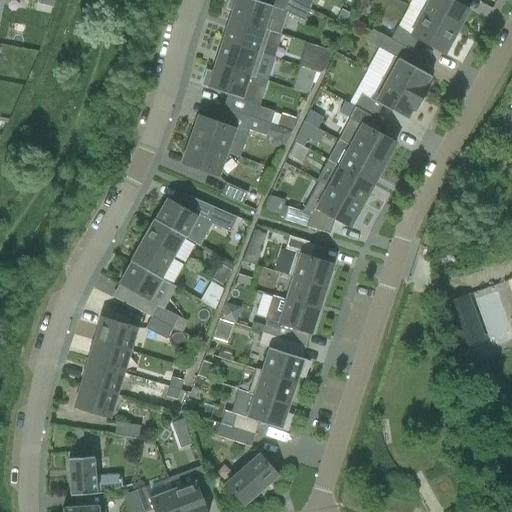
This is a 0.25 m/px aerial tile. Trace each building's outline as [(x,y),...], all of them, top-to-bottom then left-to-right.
[(229,0),(226,9),(232,11),(230,18),(265,30),(269,18),(283,23),(287,13),(304,22),(310,10),(289,0),(258,0),(258,2),(251,0),(229,0)] [(289,0),(310,10),(314,0),(289,0)] [(411,0),(408,6),(409,7),(422,14),(456,33),(468,11),(448,0),(411,0)] [(397,28),(390,40),(411,51),(418,40),(444,54),(456,33),(422,14),(409,7),(397,28)] [(341,10),(336,22),(344,26),(349,14),(341,10)] [(230,18),(222,42),(263,56),(274,59),(282,35),(280,35),(271,32),(265,30),(230,18)] [(380,34),(373,46),(379,49),(396,59),(384,80),(423,101),(429,88),(426,87),(431,77),(405,63),(411,51),(390,40),(380,34)] [(222,42),(214,65),(255,79),(263,56),(222,42)] [(297,63),(316,73),(327,53),(308,43),(297,63)] [(206,71),(202,86),(207,88),(207,89),(242,100),(248,102),(255,79),(214,65),(212,73),(206,71)] [(311,83),(315,73),(300,68),(295,80),(311,86),(311,83)] [(361,94),(354,107),(356,108),(376,118),(382,107),(407,121),(412,111),(416,113),(423,101),(384,80),(372,101),(361,94)] [(252,105),(247,117),(270,125),(274,113),(252,105)] [(354,107),(348,119),(350,120),(363,128),(352,147),(384,165),(395,144),(369,130),(376,118),(356,108),(354,107)] [(199,117),(190,140),(226,153),(239,158),(249,131),(243,129),(247,117),(223,108),(218,124),(199,117)] [(277,126),(292,131),(296,119),(280,114),(277,126)] [(270,125),(247,117),(243,129),(266,137),(270,125)] [(294,142),(304,147),(314,128),(304,123),(294,142)] [(510,129),(498,123),(491,136),(503,142),(510,129)] [(266,136),(273,138),(274,139),(279,128),(270,125),(266,136)] [(218,176),(226,153),(190,140),(182,164),(218,176)] [(338,140),(327,161),(340,168),(373,186),(384,165),(352,147),(338,140)] [(294,143),(288,156),(295,160),(303,158),(307,151),(294,143)] [(340,168),(328,189),(361,207),(373,186),(340,168)] [(226,184),(220,196),(242,205),(248,193),(226,184)] [(328,189),(316,209),(350,228),(361,207),(328,189)] [(154,219),(153,221),(185,239),(198,217),(167,199),(155,220),(154,219)] [(287,208),(284,220),(306,227),(310,215),(287,208)] [(185,239),(153,221),(142,241),(173,259),(185,239)] [(253,231),(250,239),(242,261),(256,266),(260,253),(262,254),(264,248),(262,247),(266,235),(253,231)] [(289,237),(285,249),(296,253),(288,277),(292,278),(292,277),(327,288),(334,265),(311,258),(315,245),(289,237)] [(130,261),(162,279),(173,259),(142,241),(130,261)] [(163,279),(162,279),(130,261),(130,263),(119,284),(150,302),(163,279)] [(217,268),(211,279),(221,285),(228,274),(226,273),(217,268)] [(235,285),(248,289),(251,279),(238,275),(235,285)] [(285,300),(285,301),(319,312),(327,288),(292,277),(292,278),(285,300)] [(217,304),(218,301),(223,290),(211,283),(203,296),(217,304)] [(264,328),(262,333),(285,340),(290,342),(297,344),(301,332),(310,335),(312,335),(319,312),(285,301),(285,300),(272,296),(265,320),(266,320),(264,328)] [(224,302),(213,337),(227,341),(238,306),(224,302)] [(151,318),(172,328),(178,317),(157,306),(151,318)] [(167,340),(172,328),(151,318),(145,329),(167,340)] [(95,341),(129,351),(136,329),(102,319),(95,341)] [(262,333),(264,326),(253,323),(251,329),(262,333)] [(262,333),(258,345),(269,349),(261,371),(261,372),(296,383),(299,375),(304,377),(309,363),(304,361),(304,360),(303,359),(286,354),(290,342),(285,340),(262,333)] [(123,373),(129,351),(95,341),(88,363),(123,373)] [(202,362),(197,376),(209,380),(214,366),(202,362)] [(88,363),(82,385),(116,396),(123,373),(88,363)] [(248,392),(248,394),(254,396),(254,395),(289,407),(296,383),(261,372),(261,371),(256,369),(255,370),(248,392)] [(169,387),(180,391),(183,381),(172,378),(169,387)] [(109,418),(116,396),(82,385),(75,408),(109,418)] [(180,391),(169,387),(166,397),(177,400),(180,391)] [(224,411),(220,424),(232,428),(254,435),(259,423),(281,430),(282,429),(287,431),(292,416),(286,414),(289,407),(254,395),(254,396),(248,394),(238,391),(231,413),(224,411)] [(171,424),(175,433),(186,429),(182,420),(171,424)] [(115,434),(137,437),(138,424),(116,422),(115,434)] [(220,424),(216,436),(251,447),(254,435),(232,428),(220,424)] [(83,430),(70,431),(71,441),(84,440),(83,430)] [(166,471),(185,467),(180,447),(162,451),(166,471)] [(93,451),(68,453),(71,496),(76,496),(96,494),(104,493),(121,488),(120,475),(95,477),(93,451)] [(260,456),(226,485),(244,505),(277,476),(260,456)] [(191,470),(168,479),(172,490),(180,511),(207,511),(200,493),(210,489),(202,466),(191,470)] [(145,487),(134,492),(141,511),(148,511),(153,510),(153,511),(180,511),(172,490),(168,479),(145,487)] [(141,511),(134,492),(122,496),(128,511),(141,511)] [(96,494),(76,496),(77,508),(105,506),(104,493),(96,494)]
